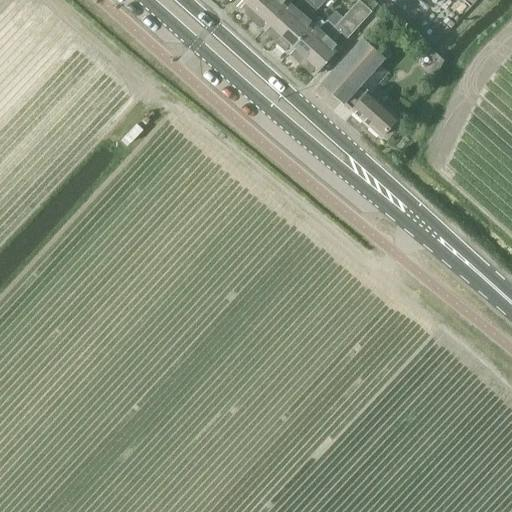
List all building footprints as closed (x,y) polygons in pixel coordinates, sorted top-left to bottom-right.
[(241,0),(237,5),(250,17),(265,0),(241,0)] [(265,0),(250,17),(263,28),(288,1),(287,0),(265,0)] [(263,28),(275,39),(310,0),(300,0),(295,7),(288,1),(263,28)] [(310,0),(275,39),(288,51),(314,24),(308,19),(325,0),(310,0)] [(359,0),(343,17),(301,63),(314,74),(340,47),(334,42),(342,33),(347,38),(378,4),(373,0),(359,0)] [(288,51),(301,63),(343,17),(336,11),(325,23),(321,19),(316,25),(314,24),(288,51)] [(323,83),(345,103),(385,58),(363,38),(323,83)] [(352,109),(382,136),(399,118),(369,91),(352,109)]
